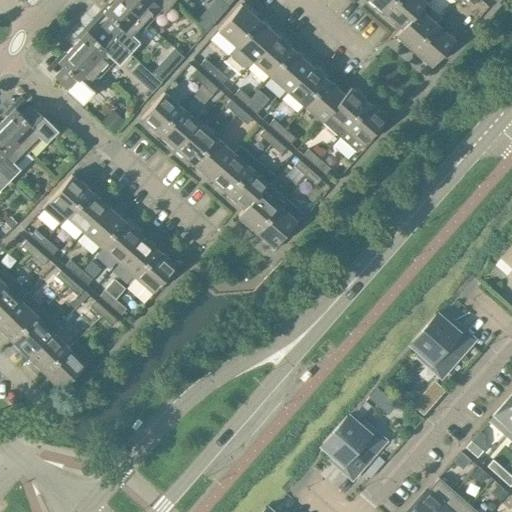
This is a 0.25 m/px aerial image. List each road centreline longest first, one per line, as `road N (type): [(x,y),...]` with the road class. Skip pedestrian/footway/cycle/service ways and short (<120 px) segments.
road 1 (tertiary): [(327,314),(208,387),(89,511)]
road 2 (tertiary): [(327,314),(511,107)]
road 3 (residential): [(210,240),(16,48)]
road 4 (tertiary): [(158,511),(275,385),(327,314)]
road 5 (residential): [(357,511),(511,337)]
road 6 (residential): [(19,455),(49,412),(0,362)]
